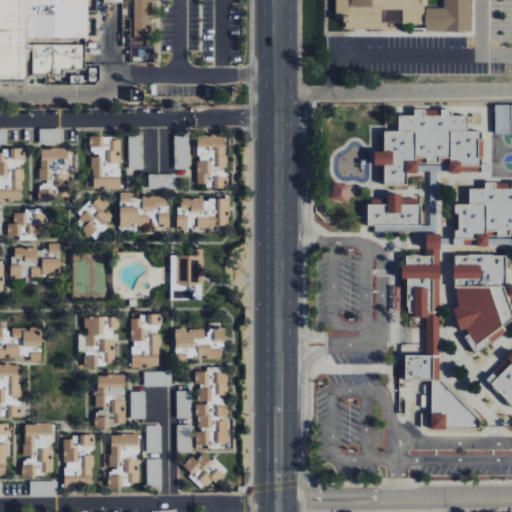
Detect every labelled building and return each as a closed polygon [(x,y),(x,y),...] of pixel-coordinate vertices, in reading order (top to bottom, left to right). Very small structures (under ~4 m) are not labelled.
[(133,0),(132,45),(149,45),(150,0),(133,0)] [(334,0),(335,21),(344,21),(344,30),(380,30),(380,10),(402,10),(402,25),(421,25),(421,0),(334,0)] [(443,0),(443,8),(425,8),(424,32),(470,32),(470,0),(443,0)] [(400,11),(380,11),(381,23),(401,23),(400,11)] [(511,103),(494,104),(494,134),(511,133),(511,103)] [(482,172),(481,130),(467,131),(467,114),(451,115),(450,109),(413,109),(413,114),(397,114),(397,130),(382,131),(382,151),(372,151),(372,164),(383,164),(383,184),(406,184),(405,172),(435,171),(435,163),(439,163),(439,158),(447,158),(448,172),(482,172)] [(120,189),(120,140),(110,140),(110,135),(89,135),(89,155),(91,155),(91,189),(120,189)] [(188,135),(173,135),(174,169),(189,169),(188,135)] [(225,135),(197,135),(196,186),(226,186),(226,169),(225,169),(225,135)] [(67,148),(40,148),(39,180),(50,180),(50,167),(58,167),(58,162),(67,162),(67,148)] [(0,175),(8,176),(8,159),(22,159),(22,150),(0,150),(0,175)] [(12,189),(4,189),(5,200),(22,199),(21,168),(12,169),(12,189)] [(68,196),(68,174),(54,173),(53,187),(58,187),(58,196),(68,196)] [(176,174),(148,174),(148,190),(176,190),(176,174)] [(348,202),(350,184),(333,182),(331,199),(348,202)] [(454,246),(487,245),(487,232),(496,232),(496,235),(509,235),(509,231),(511,231),(511,182),(483,182),(483,188),(468,188),(468,203),(454,203),(454,246)] [(39,200),(51,200),(50,189),(39,189),(39,200)] [(120,202),(130,202),(130,193),(120,193),(120,202)] [(366,204),(366,226),(420,225),(420,200),(400,200),(400,193),(386,193),(386,204),(366,204)] [(75,222),(93,241),(107,227),(104,224),(111,216),(104,209),(108,205),(99,195),(90,204),(97,211),(93,215),(88,210),(75,222)] [(164,196),(142,196),(142,209),(164,209),(164,196)] [(228,198),(177,199),(178,229),(193,229),(193,227),(229,226),(228,198)] [(118,207),(119,226),(149,225),(149,215),(137,215),(137,206),(118,207)] [(43,208),(24,209),(24,212),(12,213),(13,223),(6,223),(7,236),(19,236),(19,240),(36,239),(36,233),(43,232),(43,208)] [(168,213),(157,213),(158,224),(169,224),(168,213)] [(439,233),(425,233),(425,255),(432,255),(432,264),(400,264),(400,278),(432,278),(432,312),(439,312),(439,233)] [(28,278),(28,266),(38,266),(37,247),(11,248),(11,278),(28,278)] [(176,285),(203,285),(202,248),(189,249),(190,255),(175,255),(175,259),(176,259),(176,285)] [(504,254),(452,255),(453,279),(456,291),(456,307),(451,308),(458,329),(465,329),(465,335),(469,348),(481,348),(481,343),(504,335),(500,323),(511,318),(504,292),(504,254)] [(58,257),(40,258),(40,267),(30,267),(30,278),(58,277),(58,257)] [(404,380),(439,380),(439,356),(439,313),(426,313),(426,287),(412,287),(412,316),(426,316),(426,355),(404,355),(404,380)] [(131,367),(160,366),(159,334),(154,334),(154,326),(162,326),(161,315),(130,315),(131,367)] [(118,316),(85,316),(85,334),(78,334),(78,352),(101,352),(101,362),(114,362),(114,329),(118,329),(118,316)] [(19,344),(2,344),(2,327),(0,327),(0,359),(19,359),(19,344)] [(41,346),(41,328),(12,328),(12,339),(22,339),(22,347),(41,346)] [(222,358),(222,328),(206,328),(206,329),(174,329),(174,354),(198,354),(198,358),(222,358)] [(511,406),(511,350),(505,357),(510,363),(496,376),(492,372),(486,378),(511,406)] [(97,366),(97,355),(84,355),(85,367),(97,366)] [(18,365),(0,364),(0,388),(1,389),(1,381),(9,381),(9,397),(24,397),(24,386),(18,386),(18,365)] [(194,372),(195,385),(213,384),(213,395),(227,394),(226,370),(194,372)] [(143,386),(170,387),(170,372),(144,371),(143,386)] [(124,375),(96,375),(96,407),(106,407),(106,387),(124,387),(124,375)] [(211,401),(211,387),(198,388),(198,401),(211,401)] [(131,419),(146,419),(146,391),(131,392),(131,419)] [(111,423),(125,423),(125,401),(112,400),(111,423)] [(196,404),(197,427),(210,427),(209,403),(196,404)] [(227,417),(227,405),(215,405),(215,416),(227,417)] [(95,427),(107,428),(107,411),(95,411),(95,427)] [(444,413),(429,413),(429,429),(444,428),(444,413)] [(227,421),(217,421),(216,443),(227,443),(227,421)] [(24,423),(23,457),(22,457),(22,476),(35,476),(35,466),(42,466),(41,472),(52,472),(53,448),(35,447),(36,434),(51,435),(52,423),(24,423)] [(208,431),(196,432),(197,445),(209,445),(208,431)] [(138,434),(110,434),(110,466),(126,466),(126,482),(138,483),(138,457),(137,457),(138,434)] [(64,488),(92,488),(92,455),(77,455),(77,446),(94,446),(94,436),(63,436),(64,488)] [(225,476),(218,469),(220,468),(204,451),(195,460),(192,455),(180,466),(202,489),(211,479),(216,484),(225,476)] [(161,459),(146,459),(147,486),(161,485),(161,459)] [(122,476),(108,475),(107,487),(121,487),(122,476)]
